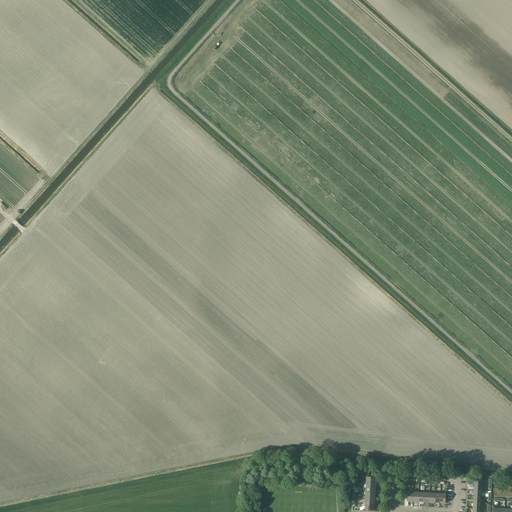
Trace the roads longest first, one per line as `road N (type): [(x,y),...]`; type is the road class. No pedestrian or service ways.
road 1 (track): [(0,503),(294,444)]
road 2 (track): [(242,469),(286,462),(458,481)]
road 3 (track): [(24,230),(171,73)]
